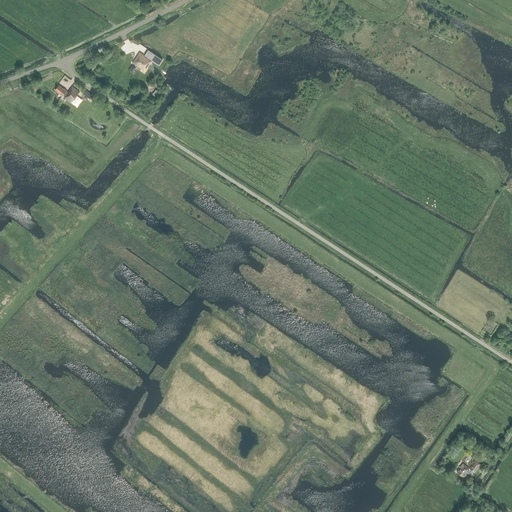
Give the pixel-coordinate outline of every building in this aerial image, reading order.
[(147,58),(151,61),(152,60),(158,65),(161,59),(162,60),(148,50),(145,56),(147,58)] [(140,54),(134,63),(145,71),(151,61),(147,58),(140,54)] [(59,94),(71,102),(79,92),(72,86),(68,92),(66,91),(66,90),(63,88),(63,89),(58,85),(55,90),(60,93),(59,94)] [(154,86),(150,92),(156,96),(160,91),(154,86)] [(82,93),(90,99),(93,96),(85,89),(82,93)] [(88,104),(80,97),(74,105),(83,111),(88,104)] [(485,330),(493,334),(499,324),(491,320),(485,330)] [(474,460),(469,468),(463,463),(457,472),(463,476),(467,472),(468,472),(471,469),(475,472),(480,465),(474,460)]
